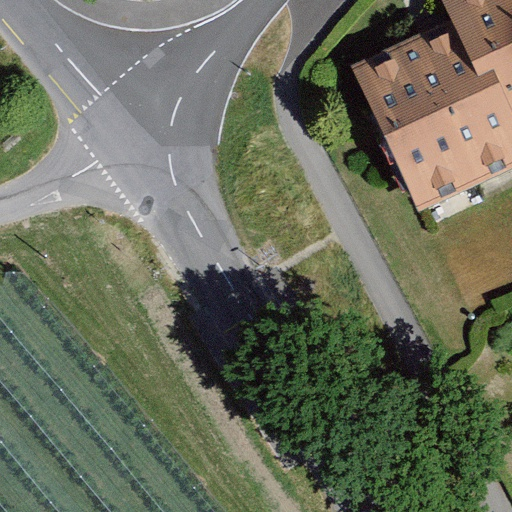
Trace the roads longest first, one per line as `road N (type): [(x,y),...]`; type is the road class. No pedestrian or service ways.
road 1 (unclassified): [(139,143),(380,511)]
road 2 (residential): [(265,0),(139,143)]
road 3 (unclassified): [(21,0),(139,143)]
road 4 (track): [(139,143),(0,209)]
